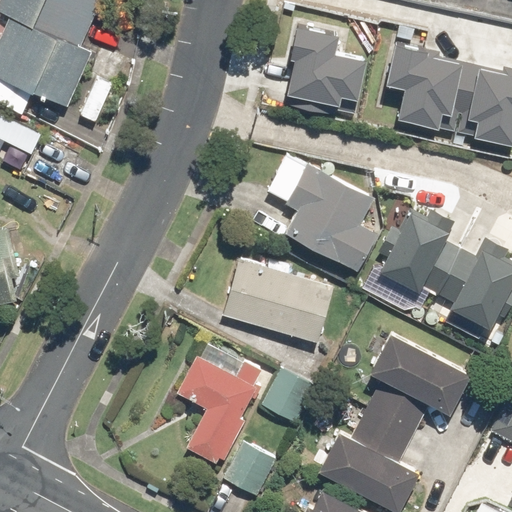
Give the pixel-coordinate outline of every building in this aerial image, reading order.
[(62,0),(0,0),(0,74),(61,104),(103,19),(62,0)] [(297,49),(288,92),(354,106),(367,49),(338,42),(342,24),(299,15),(292,48),(297,49)] [(394,31),(384,77),(404,81),(397,112),(448,122),(463,52),(432,46),(434,40),(394,31)] [(511,132),(511,57),(508,56),(507,62),(476,55),(461,125),(511,136),(511,132)] [(368,193),(364,191),(293,149),(270,187),(300,205),(286,231),(335,256),(352,264),(371,229),(354,220),(368,193)] [(438,232),(442,224),(402,204),(370,267),(411,287),(413,281),(449,298),(448,300),(490,320),(511,274),(511,258),(477,241),(473,249),(438,232)] [(0,230),(0,302),(19,298),(1,230),(0,230)] [(240,253),(222,309),(312,337),(330,280),(240,253)] [(414,466),(396,456),(426,397),(446,407),(467,365),(385,325),(364,366),(379,374),(350,433),(335,425),(315,465),(394,505),(414,466)] [(218,458),(255,377),(225,363),(223,367),(200,353),(179,387),(206,404),(188,444),(218,458)] [(263,399),(295,415),(312,381),(280,366),(263,399)] [(511,488),(510,493),(511,494),(511,384),(488,425),(511,439),(511,488)] [(255,492),(275,454),(243,437),(222,475),(255,492)] [(299,511),(372,511),(317,481),(299,511)]
